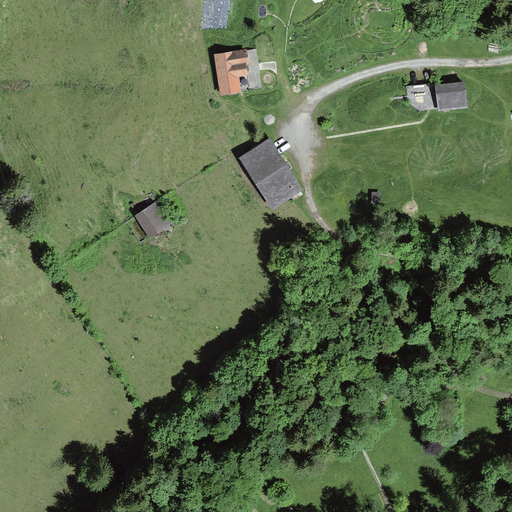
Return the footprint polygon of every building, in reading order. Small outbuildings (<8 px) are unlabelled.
[(241,53),(215,56),(219,94),(246,91),(241,53)] [(462,83),(404,91),(409,122),(467,114),(462,83)] [(268,144),(236,163),(266,210),(297,191),(268,144)] [(382,194),(371,193),(371,205),(382,205),(382,194)] [(160,201),(129,217),(143,244),(174,228),(160,201)]
